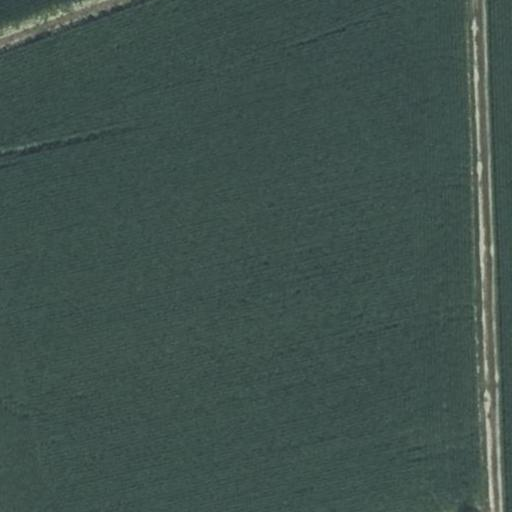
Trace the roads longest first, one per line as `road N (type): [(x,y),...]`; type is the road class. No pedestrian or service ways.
road 1 (track): [(501,511),(480,0)]
road 2 (track): [(116,0),(0,41)]
